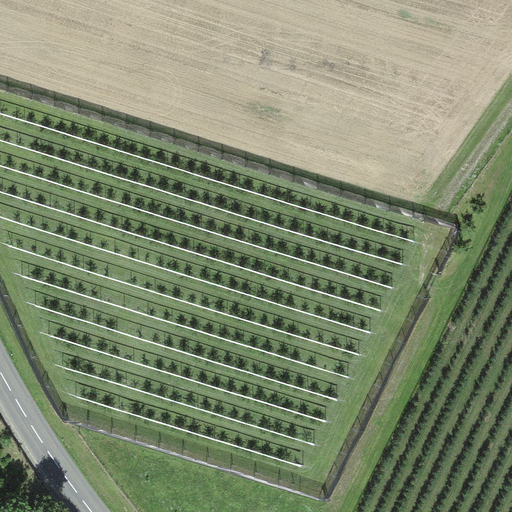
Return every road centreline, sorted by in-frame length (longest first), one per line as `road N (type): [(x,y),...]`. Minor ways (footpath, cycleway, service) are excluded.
road 1 (track): [(329,511),(511,162)]
road 2 (track): [(511,114),(436,216),(428,238),(427,319)]
road 3 (tertiary): [(0,368),(92,511)]
